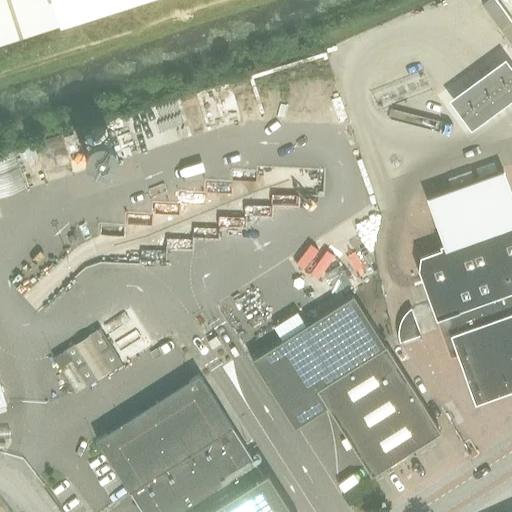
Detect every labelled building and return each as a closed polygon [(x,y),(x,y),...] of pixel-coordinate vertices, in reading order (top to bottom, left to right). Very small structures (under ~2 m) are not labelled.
[(0,0),(0,41),(63,21),(63,20),(56,0),(0,0)] [(56,0),(63,20),(126,0),(56,0)] [(501,29),(511,21),(496,0),(486,0),(482,3),(501,29)] [(511,44),(511,21),(501,29),(511,44)] [(511,71),(502,58),(447,99),(470,130),(511,98),(511,71)] [(0,193),(28,185),(17,147),(0,152),(0,193)] [(511,184),(503,157),(424,181),(442,238),(511,215),(511,184)] [(190,186),(181,186),(180,210),(167,214),(167,223),(186,224),(181,208),(181,206),(209,207),(216,204),(222,205),(270,190),(264,171),(263,171),(242,177),(222,177),(190,186)] [(99,218),(102,241),(157,235),(155,212),(99,218)] [(511,217),(443,242),(445,246),(423,254),(421,265),(420,265),(452,354),(471,347),(475,338),(473,333),(511,318),(511,217)] [(300,239),(306,252),(327,242),(320,229),(300,239)] [(51,288),(49,285),(40,292),(56,309),(80,287),(72,277),(64,284),(60,280),(51,288)] [(297,423),(330,402),(373,471),(442,427),(356,291),(254,355),(297,423)] [(60,367),(71,359),(88,385),(123,362),(100,326),(65,349),(53,357),(60,367)] [(196,375),(96,439),(104,450),(132,494),(137,502),(143,511),(298,511),(270,467),(265,470),(202,371),(199,373),(196,375)] [(0,373),(0,402),(8,400),(0,373)] [(117,375),(99,385),(106,398),(124,388),(117,375)]
